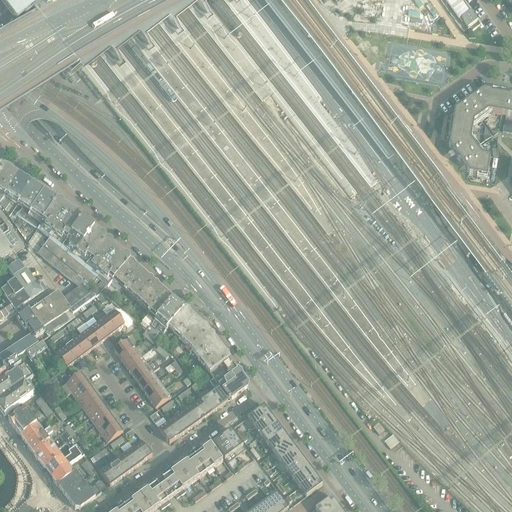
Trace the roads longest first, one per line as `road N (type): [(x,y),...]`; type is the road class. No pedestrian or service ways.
road 1 (primary): [(221,291),(96,167),(0,51)]
road 2 (primary): [(0,78),(218,312)]
road 3 (primary): [(383,511),(221,291)]
road 4 (tertiary): [(32,138),(184,289),(218,312)]
road 5 (primary): [(221,291),(144,193),(60,117)]
road 6 (tertiary): [(0,100),(177,0)]
road 7 (primary): [(273,385),(367,511)]
road 8 (residential): [(496,197),(459,192),(423,145),(433,101)]
road 9 (tertiary): [(122,0),(0,61)]
road 10 (residential): [(168,461),(93,355)]
road 11 (residential): [(273,385),(168,461)]
